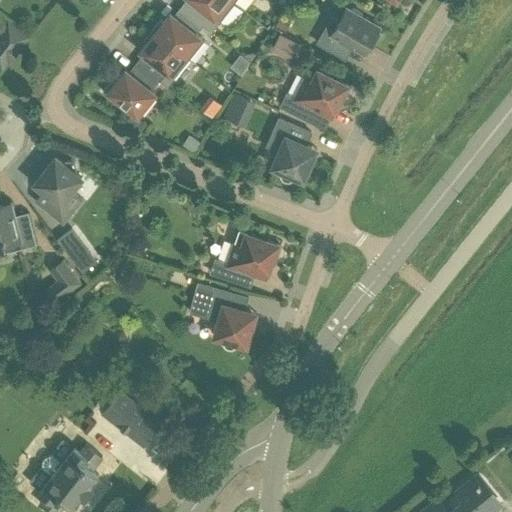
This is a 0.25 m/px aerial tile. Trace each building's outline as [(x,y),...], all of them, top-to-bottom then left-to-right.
[(212,30),(235,2),(232,0),(186,0),(182,6),(204,24),(212,30)] [(196,33),(204,24),(182,6),(174,16),(170,12),(164,21),(160,18),(151,29),(185,55),(190,58),(205,40),(196,33)] [(362,12),(354,7),(349,9),(346,7),(339,20),(332,16),(317,42),(345,58),(352,46),(364,53),(369,45),(372,47),(383,28),(363,17),(362,12)] [(281,16),(275,26),(286,32),(291,21),(281,16)] [(0,28),(0,68),(2,70),(3,71),(30,36),(8,19),(0,28)] [(170,73),(185,55),(151,29),(144,39),(147,41),(141,50),(145,53),(137,63),(159,80),(166,71),(170,73)] [(151,90),(159,80),(137,63),(129,72),(125,69),(119,77),(116,75),(102,91),(118,104),(121,101),(138,114),(155,92),(151,90)] [(341,104),(351,86),(318,69),(312,81),(305,78),(295,97),(287,93),(281,106),(309,120),(315,108),(331,116),(338,103),(341,104)] [(215,114),(226,100),(215,91),(203,106),(215,114)] [(248,119),(256,97),(239,91),(232,113),(248,119)] [(303,179),(316,148),(306,144),(311,132),(279,118),(267,145),(279,151),(273,166),(280,169),(280,170),(280,172),(280,174),(280,175),(280,176),(281,177),(282,178),(283,179),(284,180),(286,180),(287,180),(289,180),(291,180),(292,179),(294,178),(295,177),(295,176),(303,179)] [(189,134),(182,145),(193,153),(201,142),(189,134)] [(63,161),(62,162),(56,156),(35,182),(44,189),(36,200),(63,222),(82,198),(72,190),(82,177),(75,172),(76,170),(77,169),(77,168),(77,166),(77,165),(76,163),(75,162),(74,161),(73,160),(72,159),(70,159),(68,159),(67,159),(65,160),(63,161)] [(0,244),(5,244),(7,251),(36,244),(28,212),(14,216),(11,202),(2,205),(0,205),(0,244)] [(65,250),(79,239),(71,228),(57,239),(65,250)] [(275,264),(281,244),(239,230),(228,263),(216,258),(211,272),(244,284),(249,271),(267,277),(271,263),(275,264)] [(133,239),(129,252),(142,256),(145,249),(141,241),(133,239)] [(57,302),(82,283),(63,258),(49,269),(56,280),(46,288),(57,302)] [(238,343),(238,342),(246,344),(255,312),(244,309),(248,296),(198,282),(190,311),(219,319),(214,335),(223,337),(222,339),(222,340),(222,341),(223,343),(223,344),(224,345),(225,345),(226,346),(228,347),(230,348),(231,348),(234,347),(235,346),(237,345),(238,343)] [(144,445),(162,423),(119,389),(101,412),(144,445)] [(89,485),(98,473),(92,469),(103,456),(86,443),(80,450),(74,446),(62,462),(55,456),(53,455),(50,455),(49,455),(47,455),(46,456),(45,457),(44,458),(43,460),(43,461),(42,463),(42,464),(43,466),(43,467),(44,468),(52,474),(39,490),(45,495),(39,502),(51,511),(58,511),(66,502),(72,507),(81,496),(85,499),(93,488),(89,485)] [(441,501),(437,496),(417,511),(496,511),(495,510),(503,503),(476,469),(453,488),(455,490),(441,501)]
